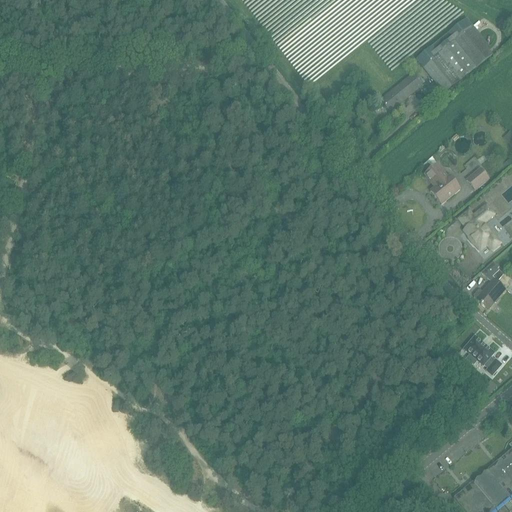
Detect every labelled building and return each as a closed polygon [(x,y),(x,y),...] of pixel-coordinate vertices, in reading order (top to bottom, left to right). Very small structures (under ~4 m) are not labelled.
[(470,29),(432,60),(424,66),(446,93),(492,56),(470,29)] [(380,101),(390,113),(422,87),(413,75),(380,101)] [(449,177),(448,178),(437,165),(424,176),(435,189),(430,192),(441,206),(460,190),(449,177)] [(475,191),(489,180),(480,170),(466,181),(475,191)] [(491,250),(499,244),(495,239),(483,224),(494,216),(486,207),(473,217),(469,212),(459,220),(467,229),(464,232),(465,232),(470,238),(468,239),(474,246),(475,245),(480,252),(488,245),(491,250)] [(498,268),(493,263),(481,274),(491,284),(482,294),(480,292),(474,299),(488,311),(495,303),(496,303),(499,299),(498,299),(505,291),(496,284),(503,276),(496,270),(498,268)] [(494,354),(474,337),(463,351),(470,356),(467,360),(473,366),(477,362),(483,368),(484,366),(488,370),(486,372),(492,377),(501,366),(495,361),(494,362),(490,359),(494,354)] [(468,496),(463,491),(453,499),(454,499),(464,511),(490,511),(511,494),(511,443),(509,446),(511,449),(499,461),(500,463),(488,472),(484,474),(481,478),(477,480),(474,484),(470,487),(473,491),(468,496)]
